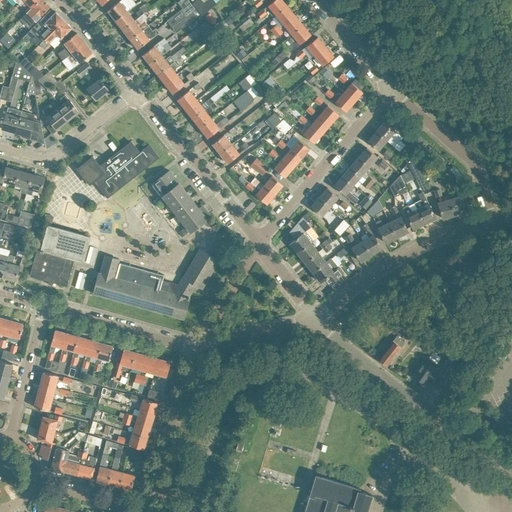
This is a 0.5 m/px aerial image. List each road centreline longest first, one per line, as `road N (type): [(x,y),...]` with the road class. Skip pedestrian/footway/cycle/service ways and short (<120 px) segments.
road 1 (unclassified): [(511,465),(387,379),(316,318)]
road 2 (residential): [(316,318),(406,254),(491,223)]
road 3 (residential): [(258,241),(388,90)]
road 4 (residential): [(258,241),(137,90)]
road 5 (residential): [(491,223),(466,156),(388,90)]
road 6 (residential): [(143,511),(194,348)]
road 7 (residential): [(0,147),(48,158),(137,90)]
road 8 (residential): [(194,348),(44,307)]
road 9 (residential): [(9,438),(44,307)]
road 10 (residential): [(194,348),(316,318)]
road 11 (residential): [(194,348),(258,241)]
